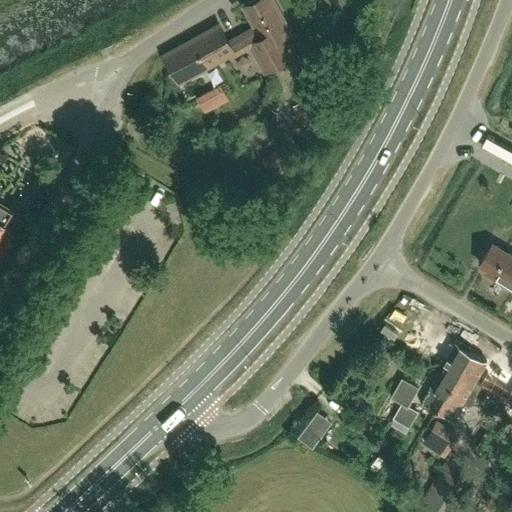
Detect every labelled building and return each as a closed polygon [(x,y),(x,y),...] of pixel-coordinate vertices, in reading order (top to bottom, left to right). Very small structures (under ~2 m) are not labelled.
[(229,43),(218,23),(162,55),(178,83),(233,52),(234,55),(252,45),(266,72),(292,58),(281,38),(290,33),(271,0),(258,0),(245,8),(256,29),(229,43)] [(207,111),(232,98),(224,82),(199,95),(207,111)] [(293,105),(305,128),(327,116),(314,93),(293,105)] [(268,169),(287,158),(280,147),(262,158),(268,169)] [(0,234),(4,227),(3,227),(12,212),(0,205),(0,234)] [(511,255),(492,244),(479,265),(487,269),(484,274),(511,290),(511,255)] [(461,342),(459,345),(455,343),(420,403),(455,423),(465,405),(469,407),(493,365),(468,351),(470,347),(461,342)] [(397,401),(402,404),(393,419),(409,428),(419,412),(408,406),(418,388),(408,382),(397,401)] [(301,437),(318,447),(335,419),(318,409),(301,437)] [(437,423),(429,435),(449,447),(457,434),(437,422),(437,423)] [(414,511),(456,511),(481,470),(451,451),(414,511)]
